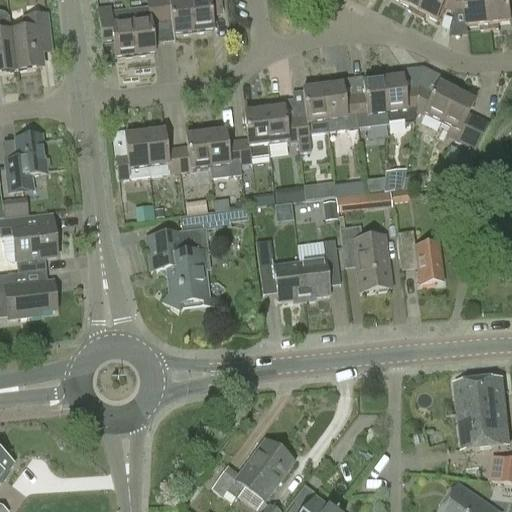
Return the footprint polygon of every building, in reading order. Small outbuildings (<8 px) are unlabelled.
[(220,18),(217,0),(187,0),(188,2),(192,37),(212,35),(210,19),(220,18)] [(408,13),(417,17),(425,0),(400,0),(400,2),(411,8),(408,13)] [(425,0),(417,17),(425,21),(428,17),(439,23),(445,10),(454,15),(457,0),(425,0)] [(457,0),(454,15),(465,14),(466,29),(479,28),(480,33),(490,32),(486,0),(457,0)] [(511,0),(486,0),(490,32),(499,31),(498,26),(511,24),(509,7),(511,6),(511,0)] [(168,1),(156,2),(159,25),(171,24),(173,40),(192,37),(188,2),(168,5),(168,1)] [(147,11),(128,13),(134,62),(153,59),(149,27),(159,25),(156,2),(146,3),(147,11)] [(134,62),(128,13),(111,15),(110,10),(97,12),(101,49),(112,47),(114,64),(134,62)] [(0,77),(16,76),(11,35),(10,35),(9,20),(4,16),(0,14),(0,77)] [(11,35),(16,76),(40,73),(37,47),(50,46),(46,18),(23,21),(25,33),(11,35)] [(401,81),(381,83),(387,129),(387,128),(387,126),(403,124),(403,128),(412,127),(414,116),(419,90),(402,93),(401,81)] [(363,97),(352,98),(357,132),(387,129),(381,83),(361,86),(363,97)] [(419,90),(414,116),(440,128),(456,96),(438,87),(433,97),(419,90)] [(352,98),(342,100),(340,88),(321,91),(327,136),(357,132),(352,98)] [(301,93),(304,121),(295,122),(299,158),(309,156),(307,139),(327,136),(321,91),(301,93)] [(475,155),(478,148),(464,141),(474,120),(468,117),(474,104),(456,96),(440,128),(448,132),(445,140),(475,155)] [(282,111),(263,114),(268,149),(297,146),(299,158),(295,122),(284,123),(282,111)] [(247,144),(237,145),(240,169),(250,168),(250,164),(269,161),(267,149),(268,149),(263,114),(243,116),(247,144)] [(176,152),(166,154),(164,134),(144,136),(149,180),(179,177),(176,152)] [(225,135),(205,137),(209,173),(210,184),(240,181),(239,169),(240,169),(237,145),(226,146),(225,135)] [(126,159),(116,160),(119,184),(149,180),(144,136),(124,139),(126,159)] [(187,151),(176,152),(179,177),(209,173),(205,137),(185,139),(187,151)] [(34,194),(32,179),(45,177),(41,138),(15,141),(18,168),(5,170),(9,197),(34,194)] [(405,172),(405,173),(402,194),(423,192),(426,177),(405,178),(405,172)] [(402,194),(405,173),(384,175),(383,196),(402,194)] [(408,194),(390,197),(392,207),(409,205),(408,194)] [(303,195),(276,196),(276,205),(304,204),(303,195)] [(335,204),(336,215),(345,214),(366,211),(364,200),(335,204)] [(15,266),(17,278),(23,277),(36,276),(35,264),(55,262),(50,220),(0,226),(0,228),(4,262),(10,267),(15,266)] [(360,230),(339,233),(341,253),(354,252),(357,279),(359,296),(391,292),(385,241),(362,244),(360,230)] [(144,241),(148,276),(166,274),(169,296),(161,306),(178,319),(186,310),(221,306),(221,301),(206,302),(203,276),(210,275),(205,234),(181,237),(180,233),(145,240),(145,241),(144,241)] [(324,265),(298,268),(303,306),(314,305),(314,302),(329,300),(326,275),(338,273),(334,245),(322,247),(324,265)] [(298,268),(272,271),(269,246),(255,247),(260,283),(274,281),(277,306),(292,305),(292,308),(303,306),(298,268)] [(438,248),(414,251),(418,289),(443,286),(438,248)] [(54,315),(50,285),(25,289),(23,277),(17,278),(0,280),(0,297),(4,296),(8,323),(39,319),(38,317),(54,315)] [(462,454),(508,449),(501,382),(455,386),(462,454)] [(236,501),(243,491),(253,477),(255,478),(257,475),(259,477),(276,453),(263,444),(220,501),(230,508),(236,501)] [(293,466),(276,453),(259,477),(257,475),(255,478),(253,477),(243,491),(263,506),(293,466)] [(0,458),(0,486),(0,487),(4,481),(2,480),(12,467),(0,458)] [(511,462),(506,462),(502,487),(511,488),(511,462)] [(440,511),(493,511),(458,488),(440,511)] [(329,511),(314,500),(304,511),(303,511),(294,505),(289,511),(329,511)]
